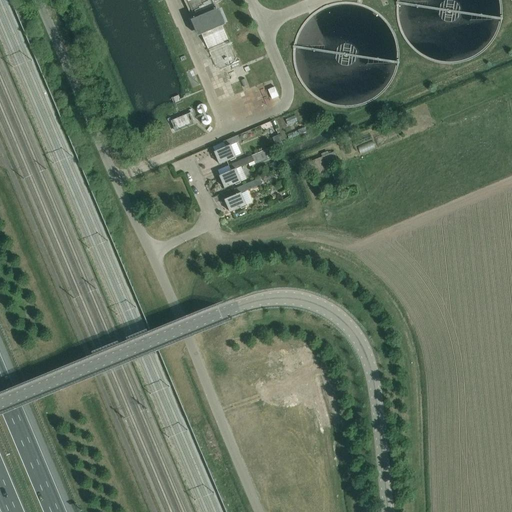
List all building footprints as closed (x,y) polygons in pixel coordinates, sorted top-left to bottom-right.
[(233,68),(239,65),(236,58),(222,25),(226,24),(219,8),(191,19),(198,36),(202,34),(215,66),(222,69),(231,65),(233,68)] [(270,77),(274,90),(282,88),(278,75),(270,77)] [(191,101),(173,109),(178,120),(196,112),(191,101)] [(292,116),(299,111),(296,106),(289,111),(292,116)] [(204,108),(204,117),(212,117),(212,108),(204,108)] [(289,121),(276,126),(278,133),(291,129),(289,121)] [(220,164),(236,157),(231,145),(240,140),(238,135),(224,141),(226,147),(214,152),(220,164)] [(279,135),(273,137),(276,145),(282,142),(279,135)] [(269,147),(229,165),(231,171),(220,175),(225,188),(242,181),(236,168),(254,161),(255,163),(273,156),(269,147)] [(311,175),(320,171),(330,167),(333,166),(328,154),(321,157),(306,163),(311,175)] [(225,199),(230,212),(247,205),(241,192),(256,186),(254,180),(234,189),(236,194),(225,199)] [(332,188),(333,195),(347,194),(346,186),(332,188)]
